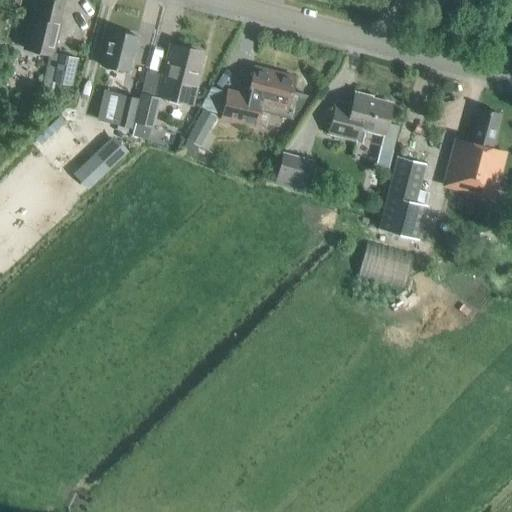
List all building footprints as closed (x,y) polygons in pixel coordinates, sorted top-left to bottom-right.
[(57,25),(63,0),(61,0),(40,0),(36,16),(31,15),(22,49),(52,56),(60,26),(57,25)] [(128,74),(137,38),(109,31),(100,67),(128,74)] [(190,105),(195,88),(191,88),(200,54),(170,47),(158,97),(190,105)] [(69,88),(76,60),(56,55),(49,83),(69,88)] [(292,93),(295,77),(253,66),(246,95),(226,90),(219,120),(256,129),(259,114),(291,121),(307,96),(292,93)] [(382,136),(390,105),(370,100),(371,98),(354,94),(350,112),(334,108),(327,135),(355,142),(358,130),(382,136)] [(115,126),(129,130),(137,100),(122,96),(115,126)] [(150,127),(157,101),(141,97),(135,123),(150,127)] [(12,118),(23,125),(31,110),(20,104),(12,118)] [(490,149),(499,115),(478,109),(469,143),(457,140),(445,185),(490,197),(502,152),(490,149)] [(202,110),(186,141),(199,148),(216,118),(202,110)] [(112,142),(77,175),(90,188),(125,155),(112,142)] [(302,192),(310,162),(281,154),(273,184),(302,192)] [(397,157),(378,231),(416,241),(425,208),(413,205),(424,164),(397,157)] [(376,187),(378,175),(370,173),(367,185),(376,187)]
